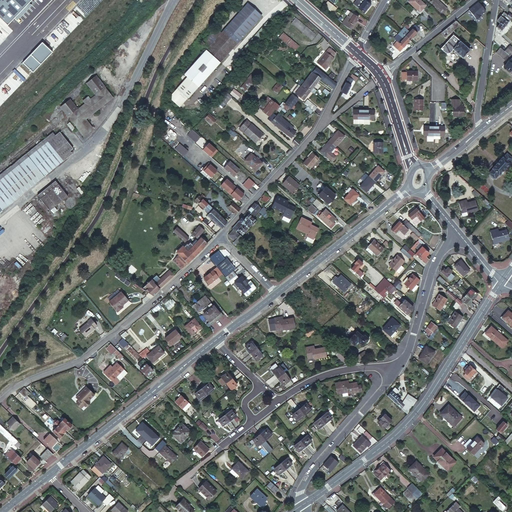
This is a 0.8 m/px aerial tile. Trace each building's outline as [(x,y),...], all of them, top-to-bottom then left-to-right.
[(0,0),(0,18),(7,26),(32,0),(0,0)] [(356,0),(353,4),(363,13),(370,5),(368,2),(369,0),(356,0)] [(418,0),(410,0),(408,3),(419,13),(425,6),(418,0)] [(437,0),(433,0),(430,3),(442,14),(447,8),(437,0)] [(218,36),(208,48),(222,60),(226,56),(235,45),(244,35),(253,24),(263,13),(249,1),(242,9),(230,22),(218,36)] [(471,8),(469,10),(477,20),(481,16),(481,15),(486,11),(479,2),(471,8)] [(351,12),(341,23),(342,24),(343,25),(347,28),(349,29),(359,18),(351,12)] [(315,35),(317,32),(305,23),(297,16),(293,21),(313,38),(315,35)] [(507,23),(503,19),(500,23),(497,26),(501,30),(507,23)] [(460,25),(456,21),(454,22),(445,30),(442,33),(443,34),(445,37),(460,25)] [(291,35),(285,30),(283,32),(280,35),(297,48),(301,43),(291,35)] [(405,36),(409,40),(415,34),(411,30),(407,34),(405,36)] [(403,47),(409,40),(405,36),(403,38),(399,43),(403,47)] [(446,53),(447,53),(448,53),(449,53),(450,53),(451,52),(452,51),(453,50),(461,42),(454,36),(442,49),(444,52),(445,52),(446,53)] [(399,52),(403,47),(399,43),(396,41),(392,46),(399,52)] [(54,54),(42,42),(23,63),(34,74),(54,54)] [(470,50),(461,42),(453,50),(463,58),(470,50)] [(331,46),(328,50),(334,55),(337,51),(331,46)] [(207,48),(206,50),(209,52),(220,62),(221,62),(222,60),(208,48),(207,48)] [(507,62),(503,66),(507,70),(509,68),(511,70),(511,57),(501,48),(496,52),(506,61),(507,62)] [(209,52),(206,50),(204,52),(198,59),(187,72),(201,85),(213,71),(220,62),(209,52)] [(328,50),(319,61),(328,68),(330,64),(336,56),(334,55),(328,50)] [(113,55),(115,75),(118,74),(118,78),(125,78),(124,74),(128,73),(127,58),(125,58),(125,55),(113,55)] [(303,79),(301,82),(306,86),(308,85),(312,89),(314,87),(316,85),(322,77),(327,82),(328,81),(330,79),(332,76),(330,75),(327,73),(324,70),(318,65),(316,64),(315,65),(316,66),(305,81),(303,79)] [(242,85),(243,86),(252,76),(254,73),(252,72),(248,76),(249,77),(242,85)] [(407,73),(406,79),(406,80),(417,81),(418,73),(407,72),(407,73)] [(252,76),(243,86),(246,89),(246,90),(250,93),(261,80),(258,77),(258,76),(254,73),(252,76)] [(201,85),(190,75),(180,86),(191,96),(201,85)] [(70,99),(61,108),(84,138),(94,129),(87,120),(114,98),(97,76),(87,84),(96,95),(91,99),(89,97),(83,102),(85,104),(78,109),(70,99)] [(328,81),(334,85),(334,84),(336,80),(334,78),(333,78),(332,76),(330,79),(328,81)] [(283,81),(280,79),(278,81),(273,86),(279,91),(286,83),(283,81)] [(306,86),(301,82),(299,84),(295,89),(301,93),(300,94),(305,98),(312,89),(308,85),(306,86)] [(341,92),(347,95),(351,86),(350,85),(346,82),(341,92)] [(191,96),(180,86),(174,92),(175,98),(183,105),(191,96)] [(234,95),(228,90),(226,92),(223,96),(217,103),(220,106),(222,104),(224,106),(232,98),(234,95)] [(297,93),(295,91),(293,94),(287,101),(292,105),(293,106),(299,99),(301,96),(297,93)] [(280,113),(280,111),(284,107),(269,95),(260,105),(272,115),(276,109),(280,113)] [(310,98),(307,101),(310,104),(312,106),(315,109),(318,105),(310,98)] [(453,104),(452,116),(463,116),(463,107),(459,107),(459,100),(451,99),(451,104),(453,104)] [(415,100),(414,111),(422,111),(423,101),(415,100)] [(271,118),(274,120),(277,115),(279,114),(280,113),(276,109),(272,115),(270,117),(271,118)] [(211,111),(206,116),(213,122),(214,121),(208,116),(211,113),(217,118),(217,116),(211,111)] [(284,115),(280,111),(280,113),(279,114),(277,115),(274,120),(283,128),(286,130),(289,127),(290,125),(291,125),(292,123),(284,115)] [(364,113),(364,111),(352,111),(352,119),(353,119),(364,119),(364,113)] [(373,111),(364,111),(364,113),(364,119),(370,119),(373,119),(373,111)] [(208,116),(214,121),(217,118),(211,113),(208,116)] [(253,122),(246,130),(258,140),(265,132),(253,122)] [(286,130),(293,136),(298,130),(294,127),(291,125),(290,125),(289,127),(286,130)] [(192,128),(187,133),(196,141),(201,135),(192,128)] [(423,136),(434,137),(435,128),(423,128),(423,136)] [(435,128),(434,137),(444,137),(445,129),(435,128)] [(335,135),(329,141),(335,147),(344,137),(338,131),(335,135)] [(0,213),(76,152),(60,132),(56,135),(54,133),(0,175),(0,213)] [(176,147),(184,154),(189,149),(180,141),(176,147)] [(203,148),(212,155),(218,148),(209,141),(203,148)] [(335,147),(329,141),(320,152),(326,157),(327,157),(331,152),(332,151),(335,147)] [(374,143),(373,154),(382,154),(382,144),(374,143)] [(253,151),(247,159),(257,169),(264,161),(253,151)] [(335,156),(331,152),(327,157),(331,161),(334,160),(335,158),(335,156)] [(501,158),(491,168),(492,168),(488,173),(489,173),(488,174),(493,179),(494,178),(498,174),(499,175),(508,165),(508,164),(511,159),(511,157),(507,153),(502,158),(501,158)] [(309,158),(303,164),(309,170),(318,159),(312,154),(309,158)] [(225,166),(234,174),(240,167),(230,159),(225,166)] [(203,168),(212,175),(218,169),(209,161),(203,168)] [(378,166),(369,177),(375,182),(384,172),(378,166)] [(230,191),(236,184),(227,177),(221,183),(229,190),(230,191)] [(251,177),(245,183),(251,188),(257,181),(251,177)] [(375,182),(369,177),(360,187),(366,192),(375,182)] [(289,178),(282,185),(292,194),(298,187),(289,178)] [(56,181),(38,195),(51,211),(68,197),(56,181)] [(237,186),(236,184),(230,191),(239,199),(245,192),(237,186)] [(321,190),(333,201),(336,199),(334,197),(335,196),(326,187),(325,188),(321,186),(319,189),(321,190)] [(330,205),(333,201),(321,190),(319,189),(317,192),(316,192),(319,195),(318,196),(327,205),(328,203),(330,205)] [(343,200),(350,205),(358,195),(352,190),(343,200)] [(200,196),(198,194),(194,199),(209,213),(214,208),(206,201),(203,198),(200,196)] [(284,214),(283,217),(290,220),(295,209),(287,205),(288,203),(277,198),(272,208),(284,214)] [(465,204),(464,201),(458,203),(461,213),(466,211),(467,213),(478,210),(476,201),(467,203),(465,204)] [(229,206),(236,212),(240,208),(233,202),(229,206)] [(252,207),(248,212),(254,217),(261,209),(255,204),(252,208),(252,207)] [(312,204),(307,209),(312,213),(316,208),(312,204)] [(216,211),(214,208),(209,213),(208,214),(222,227),(224,225),(228,221),(216,211)] [(416,208),(408,214),(411,219),(416,215),(419,213),(416,208)] [(329,213),(325,210),(321,214),(318,212),(315,215),(316,216),(316,217),(329,229),(333,224),(332,224),(336,219),(329,213)] [(69,214),(60,226),(66,230),(74,217),(69,214)] [(232,229),(233,231),(236,232),(237,231),(242,235),(251,226),(252,227),(256,222),(253,219),(249,216),(243,222),(241,219),(239,222),(232,229)] [(307,235),(306,237),(312,240),(317,229),(309,225),(310,224),(301,219),(296,229),(307,235)] [(403,223),(411,230),(412,232),(416,228),(406,220),(403,223)] [(399,222),(392,230),(396,233),(398,231),(399,232),(402,229),(407,233),(409,230),(399,222)] [(178,227),(173,231),(189,245),(196,239),(200,235),(205,230),(201,225),(189,237),(178,227)] [(497,232),(496,229),(491,231),(493,241),(498,239),(499,241),(510,239),(507,229),(500,231),(497,232)] [(233,231),(229,236),(229,237),(234,242),(233,244),(234,245),(236,247),(243,239),(236,232),(233,231)] [(207,242),(202,237),(199,241),(187,251),(182,256),(188,262),(190,260),(202,247),(207,242)] [(374,240),(368,247),(377,255),(383,248),(374,240)] [(408,253),(409,253),(411,251),(412,250),(405,245),(402,248),(408,253)] [(178,252),(180,254),(182,256),(187,251),(183,247),(178,252)] [(423,247),(420,250),(426,256),(429,252),(423,247)] [(420,250),(417,253),(423,259),(426,256),(420,250)] [(173,260),(181,268),(185,264),(188,262),(182,256),(180,254),(173,260)] [(398,255),(390,265),(397,271),(405,262),(398,255)] [(217,256),(212,261),(226,276),(231,272),(217,256)] [(354,265),(351,269),(361,278),(362,276),(361,275),(362,274),(357,269),(362,263),(358,259),(353,264),(354,265)] [(461,261),(455,265),(464,275),(469,271),(461,261)] [(216,266),(203,277),(208,284),(222,273),(216,266)] [(173,276),(168,271),(159,279),(156,275),(141,288),(152,295),(173,276)] [(412,272),(404,282),(411,288),(413,290),(418,285),(416,283),(420,279),(412,272)] [(335,277),(332,281),(337,286),(336,287),(342,292),(350,284),(340,276),(337,279),(335,277)] [(207,285),(210,289),(222,281),(219,277),(207,285)] [(243,277),(236,282),(244,293),(251,288),(243,277)] [(390,282),(384,277),(378,285),(383,290),(385,288),(390,282)] [(393,285),(399,290),(403,285),(397,280),(393,285)] [(372,283),(370,285),(379,294),(383,290),(378,285),(376,287),(372,283)] [(375,298),(376,297),(378,294),(369,286),(366,290),(375,298)] [(470,290),(467,293),(471,297),(473,299),(476,296),(470,290)] [(121,291),(108,302),(117,312),(123,307),(122,305),(128,300),(121,291)] [(467,293),(464,296),(468,299),(470,302),(473,299),(471,297),(467,293)] [(385,301),(378,294),(376,297),(383,303),(385,301)] [(439,294),(433,304),(441,309),(447,299),(439,294)] [(197,312),(210,301),(204,295),(191,306),(197,312)] [(468,299),(464,296),(460,300),(466,306),(470,302),(468,299)] [(404,298),(401,302),(410,309),(412,306),(404,298)] [(171,299),(164,303),(168,309),(175,305),(171,299)] [(210,301),(200,309),(209,321),(219,313),(210,301)] [(401,302),(399,304),(407,311),(410,309),(401,302)] [(511,314),(507,310),(500,318),(511,327),(511,314)] [(454,312),(448,321),(456,326),(462,316),(454,312)] [(281,316),(274,317),(274,318),(275,328),(280,327),(281,329),(293,327),(292,318),(281,320),(281,316)] [(394,330),(400,323),(392,316),(382,328),(389,334),(392,337),(397,332),(394,330)] [(194,317),(185,325),(192,334),(201,326),(194,317)] [(88,321),(78,329),(84,336),(94,328),(97,325),(91,318),(88,320),(88,321)] [(432,322),(424,330),(432,337),(439,329),(432,322)] [(490,326),(484,333),(501,348),(507,340),(490,326)] [(174,330),(164,338),(170,345),(180,337),(174,330)] [(352,335),(348,339),(354,344),(355,342),(358,344),(359,342),(362,345),(368,338),(364,335),(362,336),(357,331),(352,336),(352,335)] [(244,346),(249,353),(256,348),(251,340),(244,346)] [(158,345),(147,355),(152,361),(163,352),(158,345)] [(311,346),(304,347),(306,358),(311,357),(311,359),(324,356),(322,347),(312,349),(311,346)] [(422,353),(418,358),(427,364),(435,353),(427,347),(423,353),(422,353)] [(249,353),(254,360),(262,355),(256,348),(249,353)] [(366,352),(357,357),(360,361),(368,357),(366,352)] [(117,362),(109,370),(116,376),(123,369),(117,362)] [(145,364),(143,367),(145,369),(149,374),(152,371),(145,364)] [(470,364),(464,371),(466,372),(465,374),(468,377),(476,368),(470,364)] [(273,371),(278,377),(284,372),(279,366),(273,371)] [(143,367),(141,370),(147,376),(149,374),(145,369),(143,367)] [(221,386),(225,383),(231,378),(226,371),(220,376),(220,377),(217,380),(220,384),(221,386)] [(278,377),(284,383),(290,378),(284,372),(278,377)] [(225,383),(230,390),(236,385),(231,378),(225,383)] [(345,380),(333,383),(335,393),(345,390),(346,392),(363,389),(362,384),(357,385),(356,381),(345,383),(345,380)] [(208,382),(200,388),(206,395),(213,389),(208,382)] [(505,388),(499,383),(489,395),(501,405),(507,398),(501,392),(505,388)] [(94,395),(86,387),(83,392),(82,391),(76,397),(85,406),(90,402),(88,400),(94,395)] [(200,388),(194,393),(200,400),(206,395),(200,388)] [(392,391),(387,396),(395,403),(398,400),(400,398),(392,391)] [(465,392),(459,398),(474,412),(480,405),(465,392)] [(408,394),(402,402),(404,405),(401,409),(404,411),(406,413),(407,414),(414,405),(415,403),(417,400),(408,394)] [(179,400),(185,405),(188,402),(181,395),(178,399),(179,400)] [(175,401),(183,408),(185,405),(179,400),(178,399),(175,401)] [(402,402),(398,400),(395,403),(401,408),(401,409),(404,405),(402,402)] [(306,403),(298,409),(304,415),(311,409),(306,403)] [(447,404),(438,414),(442,417),(444,416),(454,425),(462,417),(447,404)] [(230,409),(224,414),(229,420),(235,415),(230,409)] [(298,409),(291,415),(296,421),(304,415),(298,409)] [(326,412),(319,417),(324,423),(331,418),(326,412)] [(224,414),(218,419),(222,425),(229,420),(224,414)] [(384,414),(380,418),(381,420),(378,423),(384,428),(391,420),(384,414)] [(13,416),(7,422),(15,430),(21,423),(13,416)] [(319,417),(312,423),(317,429),(324,423),(319,417)] [(61,422),(58,425),(65,431),(67,429),(68,430),(72,426),(64,419),(61,422)] [(501,420),(494,428),(499,432),(506,425),(501,420)] [(142,434),(145,437),(151,430),(143,422),(135,431),(141,436),(142,434)] [(182,423),(171,435),(181,443),(191,432),(182,423)] [(13,445),(16,448),(20,444),(0,424),(0,433),(4,437),(12,445),(13,445)] [(58,425),(56,428),(52,431),(60,439),(63,435),(62,434),(65,431),(58,425)] [(267,428),(260,434),(265,440),(272,435),(267,428)] [(511,429),(504,439),(501,442),(504,444),(511,435),(511,429)] [(159,438),(151,430),(145,437),(147,439),(146,441),(152,446),(159,438)] [(362,435),(368,440),(371,437),(365,431),(362,435)] [(493,434),(500,441),(501,442),(504,439),(496,431),(493,434)] [(50,434),(44,440),(52,447),(58,441),(50,434)] [(260,434),(253,439),(257,446),(265,440),(260,434)] [(306,435),(300,440),(305,446),(311,441),(306,435)] [(476,436),(466,447),(473,454),(484,442),(476,436)] [(361,437),(354,445),(361,452),(367,445),(369,444),(361,437)] [(300,440),(293,446),(298,452),(305,446),(300,440)] [(161,442),(156,448),(172,463),(177,456),(161,442)] [(200,442),(192,449),(202,458),(209,451),(200,442)] [(122,443),(113,452),(119,459),(128,449),(122,443)] [(367,445),(361,452),(363,454),(369,447),(367,445)] [(455,461),(442,448),(433,457),(447,470),(455,461)] [(49,450),(48,449),(39,457),(44,462),(53,454),(49,450)] [(19,460),(9,450),(7,452),(8,454),(5,456),(6,457),(7,458),(8,460),(14,466),(19,460)] [(29,459),(36,466),(40,463),(33,456),(31,457),(29,459)] [(102,457),(95,465),(102,472),(110,464),(102,457)] [(339,463),(331,457),(323,467),(331,473),(334,469),(333,468),(335,466),(336,467),(339,463)] [(287,458),(279,464),(284,470),(291,464),(287,458)] [(25,463),(32,470),(36,466),(29,459),(27,461),(25,463)] [(429,474),(417,462),(409,469),(421,482),(429,474)] [(249,474),(237,463),(230,471),(241,482),(249,474)] [(377,470),(373,474),(379,481),(384,476),(385,478),(388,474),(387,473),(390,470),(382,463),(376,469),(377,470)] [(279,464),(273,469),(278,475),(284,470),(279,464)] [(12,467),(5,474),(9,478),(17,471),(12,467)] [(82,468),(71,480),(78,487),(90,475),(82,468)] [(266,486),(274,494),(278,489),(270,481),(266,486)] [(205,482),(197,490),(209,501),(217,493),(205,482)] [(93,486),(87,492),(98,502),(104,496),(100,492),(102,489),(97,483),(94,486),(93,486)] [(411,484),(406,489),(411,494),(416,490),(411,484)] [(380,488),(374,494),(382,503),(388,497),(380,488)] [(256,489),(249,497),(256,503),(256,502),(262,507),(265,504),(263,503),(266,499),(256,489)] [(500,498),(497,495),(492,501),(501,511),(504,507),(498,501),(500,498)] [(51,498),(45,504),(48,508),(51,511),(59,504),(55,501),(54,502),(51,498)] [(183,499),(175,508),(179,511),(193,511),(194,511),(190,507),(191,506),(183,499)] [(117,502),(110,509),(113,511),(124,511),(126,511),(117,502)]
